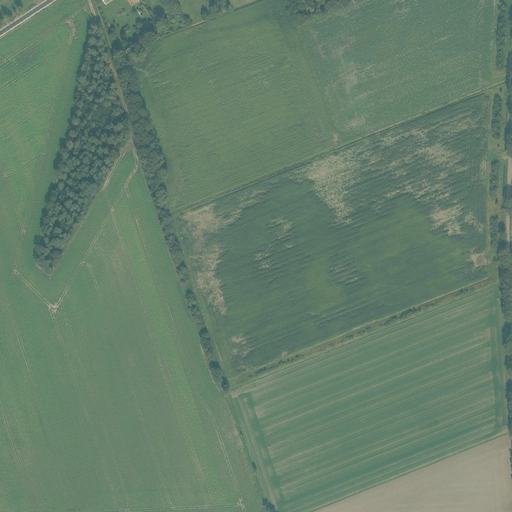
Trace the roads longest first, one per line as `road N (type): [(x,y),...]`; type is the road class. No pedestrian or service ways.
road 1 (unclassified): [(511,318),(511,94)]
road 2 (track): [(88,0),(132,147)]
